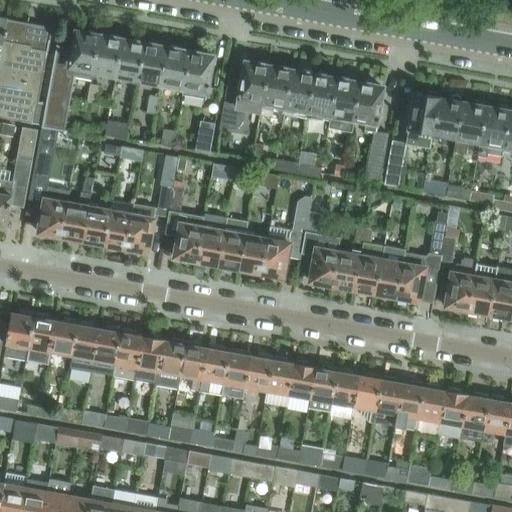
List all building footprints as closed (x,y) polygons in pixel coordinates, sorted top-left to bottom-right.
[(52,28),(8,20),(4,42),(3,42),(0,61),(0,116),(42,123),(46,102),(39,101),(52,28)] [(71,72),(77,73),(76,76),(92,79),(94,72),(92,72),(99,35),(97,35),(96,32),(88,30),(86,33),(76,31),(73,47),(57,44),(46,102),(42,123),(62,127),(71,72)] [(115,76),(122,39),(120,39),(119,36),(111,34),(109,37),(99,35),(92,72),(94,72),(115,76)] [(138,81),(144,43),(143,43),(142,40),(134,39),(132,41),(122,39),(115,76),(138,81)] [(161,85),(167,48),(158,46),(157,43),(149,41),(147,44),(144,43),(138,81),(161,85)] [(183,89),(190,52),(180,50),(179,47),(171,45),(169,48),(167,48),(161,85),(183,89)] [(190,52),(183,89),(182,93),(206,97),(213,56),(203,54),(202,51),(195,50),(192,52),(190,52)] [(261,110),(261,107),(269,66),(267,66),(266,63),(258,61),(256,64),(245,62),(242,78),(229,76),(220,128),(226,123),(229,126),(232,127),(237,126),(240,124),(242,121),(242,117),(240,113),(248,108),(261,110)] [(284,111),(292,70),(290,70),(289,67),(281,65),(279,68),(269,66),(261,107),(272,109),(272,106),(283,108),(282,111),(284,111)] [(308,112),(315,74),(313,74),(312,71),(303,69),(302,72),(292,70),(284,111),(295,113),(296,110),(307,112),(308,112)] [(331,116),(337,78),(327,77),(326,74),(318,72),(317,75),(315,74),(308,112),(307,112),(306,116),(323,119),(323,118),(331,119),(331,116)] [(354,120),(360,83),(350,81),(348,78),(341,76),(339,79),(337,78),(331,116),(344,118),(343,121),(354,123),(355,120),(354,120)] [(362,83),(360,83),(354,120),(355,120),(367,122),(365,129),(374,131),(365,180),(380,183),(389,132),(376,129),(384,87),(373,85),(372,82),(364,80),(362,83)] [(97,102),(100,84),(91,82),(87,100),(97,102)] [(432,135),(439,96),(437,93),(428,91),(425,93),(414,92),(405,142),(393,139),(385,183),(400,186),(407,144),(430,147),(432,135)] [(156,113),(159,95),(150,94),(147,112),(156,113)] [(456,139),(463,102),(461,101),(462,100),(461,97),(458,95),(455,94),(452,96),(451,98),(451,99),(440,97),(440,96),(439,96),(432,135),(456,139)] [(480,143),(487,105),(485,101),(476,100),(473,103),(463,102),(456,139),(454,151),(466,153),(468,141),(480,143)] [(503,150),(510,110),(509,106),(499,104),(496,107),(487,106),(487,105),(480,143),(478,154),(488,156),(488,152),(503,155),(503,150)] [(511,110),(510,110),(503,150),(511,151),(511,110)] [(216,122),(215,122),(201,119),(195,149),(210,151),(216,122)] [(115,120),(113,134),(126,137),(129,123),(115,120)] [(3,122),(1,134),(14,136),(16,125),(3,122)] [(37,128),(24,126),(23,126),(13,180),(0,177),(0,225),(6,226),(10,204),(23,206),(37,128)] [(168,133),(166,144),(165,145),(174,146),(176,134),(168,133)] [(255,142),(252,160),(261,162),(265,144),(255,142)] [(129,158),(131,147),(122,145),(120,157),(129,158)] [(297,172),(298,163),(299,162),(276,158),(274,169),(297,172)] [(48,163),(36,161),(35,161),(31,185),(44,187),(48,163)] [(214,162),(212,172),(225,175),(227,164),(214,162)] [(299,162),(298,163),(297,172),(319,176),(320,172),(321,165),(299,162)] [(430,176),(445,181),(450,168),(435,163),(430,176)] [(334,164),(332,174),(340,175),(342,166),(334,164)] [(257,170),(255,183),(278,187),(280,175),(257,170)] [(91,193),(94,177),(86,175),(83,190),(81,190),(79,201),(68,199),(60,239),(70,241),(74,238),(82,240),(89,203),(90,203),(91,193)] [(103,178),(94,177),(91,193),(100,195),(103,178)] [(430,182),(428,192),(446,195),(448,185),(430,182)] [(60,239),(68,199),(69,188),(48,184),(39,232),(49,234),(51,238),(60,239)] [(169,209),(173,186),(162,184),(158,207),(169,209)] [(470,199),(472,189),(448,185),(446,195),(470,199)] [(185,188),(173,186),(169,209),(181,211),(185,188)] [(493,203),(494,198),(495,193),(472,189),(470,199),(493,203)] [(300,259),(309,211),(312,197),(306,196),(305,201),(299,201),(294,230),(270,225),(268,235),(260,276),(270,277),(273,275),(283,277),(287,257),(300,259)] [(511,211),(511,200),(494,198),(493,203),(493,208),(511,211)] [(229,202),(227,216),(226,218),(227,218),(235,219),(238,203),(229,202)] [(111,207),(90,203),(89,203),(82,240),(84,240),(86,244),(92,245),(95,242),(104,244),(111,207)] [(125,251),(132,211),(111,207),(104,244),(114,246),(116,249),(125,251)] [(154,215),(132,211),(125,251),(135,253),(139,250),(147,252),(154,215)] [(338,250),(339,250),(341,236),(318,232),(321,213),(309,211),(300,259),(304,260),(305,253),(315,255),(310,281),(319,283),(322,286),(332,288),(338,250)] [(225,228),(227,218),(226,218),(227,216),(217,214),(215,225),(203,223),(196,264),(205,265),(208,263),(218,265),(225,228)] [(505,229),(507,216),(497,215),(495,228),(505,229)] [(196,264),(203,223),(181,219),(174,256),(183,258),(186,262),(196,264)] [(433,302),(441,259),(447,226),(446,226),(447,222),(435,219),(430,251),(426,254),(405,251),(403,262),(397,299),(407,301),(410,298),(433,302)] [(362,242),(365,226),(357,224),(354,241),(362,242)] [(376,292),(381,258),(384,246),(384,245),(371,242),(374,227),(365,226),(362,242),(363,242),(360,254),(354,289),(356,289),(358,291),(364,293),(367,290),(376,292)] [(460,228),(447,226),(441,259),(452,261),(457,237),(459,237),(460,228)] [(246,232),(225,228),(218,265),(219,265),(222,269),(227,270),(230,267),(239,268),(246,232)] [(387,230),(384,245),(384,246),(392,248),(395,232),(387,230)] [(260,276),(268,235),(246,232),(239,268),(248,270),(251,274),(260,276)] [(360,254),(339,250),(338,250),(332,288),(342,290),(345,287),(354,289),(360,254)] [(475,272),(476,263),(477,262),(474,258),(465,257),(461,259),(461,263),(457,262),(453,265),(446,305),(455,306),(458,309),(467,311),(475,272)] [(397,299),(403,262),(381,258),(376,292),(385,293),(387,297),(397,299)] [(489,312),(498,266),(476,263),(475,272),(467,311),(477,313),(481,311),(489,312)] [(511,316),(511,309),(511,268),(498,266),(489,312),(490,313),(494,316),(499,317),(502,315),(511,316)] [(29,345),(35,312),(20,309),(20,313),(12,311),(5,354),(27,358),(29,345)] [(51,349),(56,319),(49,318),(50,315),(35,312),(29,345),(51,349)] [(73,353),(79,320),(64,317),(64,320),(56,319),(51,349),(73,353)] [(73,353),(70,365),(92,369),(100,327),(92,326),(93,322),(79,320),(73,353)] [(100,327),(92,369),(114,373),(122,328),(107,325),(107,328),(100,327)] [(135,378),(143,335),(136,334),(137,330),(122,328),(114,373),(113,374),(135,378)] [(135,378),(156,382),(164,339),(163,339),(164,335),(151,333),(150,336),(143,335),(135,378)] [(178,388),(181,373),(187,339),(172,337),(172,340),(164,339),(156,382),(156,384),(178,388)] [(202,376),(208,347),(201,345),(202,342),(187,339),(181,373),(194,375),(192,388),(201,390),(204,377),(202,376)] [(201,390),(222,394),(230,347),(215,344),(215,348),(208,347),(202,376),(204,377),(201,390)] [(230,347),(222,394),(243,398),(246,384),(251,355),(244,354),(244,350),(230,347)] [(267,388),(273,355),(259,352),(258,356),(251,355),(246,384),(267,388)] [(289,392),(294,363),(287,361),(288,357),(273,355),(267,388),(265,400),(287,403),(289,392)] [(311,396),(316,366),(309,365),(309,362),(296,359),(296,363),(294,363),(289,392),(311,396)] [(330,410),(338,367),(323,364),(323,368),(316,366),(311,396),(309,407),(330,410)] [(351,418),(353,406),(359,374),(352,373),(353,369),(338,367),(330,410),(330,415),(351,418)] [(373,421),(381,375),(367,372),(366,375),(359,374),(353,406),(370,421),(373,421)] [(382,375),(373,421),(395,425),(403,382),(395,381),(396,377),(382,375)] [(1,380),(0,386),(0,392),(21,397),(24,384),(1,380)] [(416,429),(425,382),(410,380),(410,383),(403,382),(395,425),(416,429)] [(416,429),(416,432),(437,436),(438,433),(446,390),(439,389),(440,385),(425,382),(416,429)] [(446,390),(438,433),(460,437),(467,394),(460,393),(461,389),(448,387),(447,390),(446,390)] [(467,394),(460,437),(481,441),(484,427),(490,394),(475,392),(475,395),(467,394)] [(19,397),(0,394),(0,406),(17,410),(19,397)] [(505,431),(511,402),(505,401),(505,397),(490,394),(484,427),(505,431)] [(39,414),(41,406),(28,404),(27,411),(39,414)] [(82,422),(84,414),(72,412),(73,407),(63,405),(61,418),(82,422)] [(41,406),(39,414),(51,416),(52,408),(41,406)] [(126,430),(128,415),(120,413),(120,416),(106,413),(104,426),(126,430)] [(0,428),(14,431),(16,418),(0,414),(0,428)] [(100,416),(84,414),(82,422),(98,424),(100,416)] [(236,440),(234,449),(256,453),(257,444),(247,442),(249,430),(246,430),(248,419),(244,418),(244,415),(240,414),(236,440)] [(134,419),(132,431),(147,434),(150,421),(134,419)] [(36,430),(38,422),(26,420),(25,428),(36,430)] [(171,425),(150,421),(147,434),(169,438),(171,425)] [(38,422),(36,429),(51,432),(52,424),(38,422)] [(191,442),(193,427),(172,423),(171,425),(169,438),(191,442)] [(78,446),(81,429),(59,425),(57,439),(56,441),(78,446)] [(214,436),(215,431),(193,427),(191,442),(212,446),(214,436)] [(100,450),(103,434),(103,433),(81,429),(78,446),(100,450)] [(122,450),(124,437),(110,435),(107,448),(122,450)] [(236,440),(214,436),(212,446),(234,449),(236,440)] [(143,454),(146,441),(124,437),(122,450),(143,454)] [(165,457),(167,445),(146,441),(143,454),(144,455),(145,453),(165,457)] [(277,457),(279,445),(269,443),(268,446),(257,444),(256,453),(277,457)] [(187,462),(189,449),(167,445),(165,457),(166,457),(166,458),(187,462)] [(299,461),(300,453),(301,449),(279,445),(277,457),(299,461)] [(208,466),(211,453),(189,449),(187,462),(208,466)] [(229,472),(232,457),(211,453),(208,466),(209,466),(209,468),(229,472)] [(320,465),(322,457),(300,453),(299,461),(320,465)] [(342,469),(345,455),(336,453),(335,459),(322,457),(320,465),(342,469)] [(345,455),(342,469),(364,473),(366,459),(345,455)] [(251,476),(254,461),(232,457),(229,472),(251,476)] [(366,459),(364,473),(380,476),(383,462),(366,459)] [(273,480),(275,465),(254,461),(251,476),(273,480)] [(295,482),(297,469),(275,465),(273,480),(272,481),(295,486),(296,482),(295,482)] [(407,480),(409,472),(397,470),(398,467),(387,466),(385,476),(407,480)] [(316,486),(319,473),(297,469),(295,482),(296,482),(316,486)] [(6,471),(4,482),(0,504),(0,511),(21,511),(27,479),(28,476),(6,471)] [(421,474),(409,472),(407,480),(420,482),(421,474)] [(339,484),(340,476),(319,473),(316,486),(339,490),(340,485),(339,484)] [(352,487),(354,479),(340,476),(339,484),(340,485),(352,487)] [(450,488),(452,481),(434,477),(433,485),(450,488)] [(27,479),(21,511),(43,511),(49,483),(27,479)] [(65,511),(69,493),(70,493),(71,483),(49,479),(49,483),(43,511),(65,511)] [(496,484),(475,480),(472,492),(494,496),(496,484)] [(511,499),(511,483),(496,480),(496,484),(494,496),(511,499)] [(464,483),(452,481),(450,488),(462,490),(464,483)] [(382,493),(384,484),(373,482),(371,491),(382,493)] [(395,495),(397,487),(384,484),(382,493),(395,495)] [(425,504),(427,492),(407,488),(404,500),(425,504)] [(446,511),(449,496),(427,492),(425,504),(424,508),(446,511)] [(88,511),(91,497),(70,493),(69,493),(65,511),(88,511)] [(177,511),(179,504),(167,502),(168,497),(158,496),(157,501),(155,511),(177,511)] [(469,508),(470,500),(449,496),(446,511),(449,511),(469,511),(470,508),(469,508)] [(110,511),(112,501),(91,497),(88,511),(110,511)] [(199,511),(202,501),(180,497),(179,504),(177,511),(199,511)] [(155,511),(157,501),(149,499),(148,507),(134,505),(132,511),(155,511)] [(490,511),(492,503),(470,500),(469,508),(470,508),(490,511)] [(132,511),(134,505),(112,501),(110,511),(132,511)] [(202,501),(199,511),(222,511),(223,505),(202,501)] [(267,511),(268,507),(247,503),(245,509),(245,511),(244,511),(267,511)] [(511,511),(511,507),(492,503),(490,511),(491,511),(511,511)]
